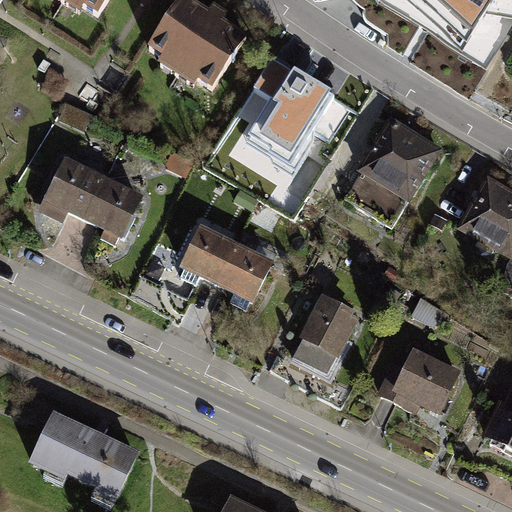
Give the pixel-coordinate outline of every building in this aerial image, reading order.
[(70,0),(109,22),(121,0),(70,0)] [(461,54),(495,0),(371,0),(374,2),(461,54)] [(213,96),(249,40),(191,3),(156,59),(213,96)] [(253,145),(292,168),(335,100),(295,75),(253,145)] [(394,116),(355,173),(410,210),(449,152),(394,116)] [(47,223),(69,233),(74,222),(108,238),(103,248),(129,261),(154,208),(72,169),(47,223)] [(511,264),(511,196),(484,182),(454,239),(510,269),(511,264)] [(266,313),(283,270),(210,235),(190,276),(266,313)] [(348,327),(351,320),(319,303),(295,348),(335,369),(355,330),(348,327)] [(435,424),(456,380),(409,355),(399,374),(389,370),(373,405),(411,423),(415,416),(435,424)] [(497,408),(483,439),(511,453),(511,393),(510,393),(502,410),(497,408)] [(115,511),(141,459),(54,418),(31,471),(113,511),(115,511)]
